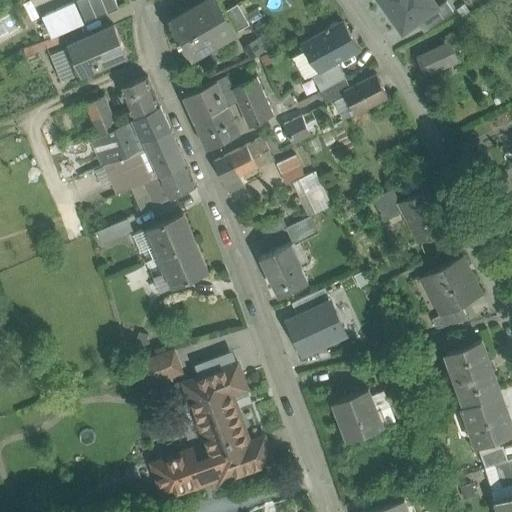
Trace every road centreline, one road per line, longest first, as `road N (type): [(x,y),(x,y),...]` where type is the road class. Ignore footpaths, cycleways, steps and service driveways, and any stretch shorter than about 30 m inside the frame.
road 1 (residential): [(154,14),(156,61),(244,266),(328,511)]
road 2 (residential): [(511,319),(438,140),(346,0)]
road 3 (track): [(0,131),(156,61)]
